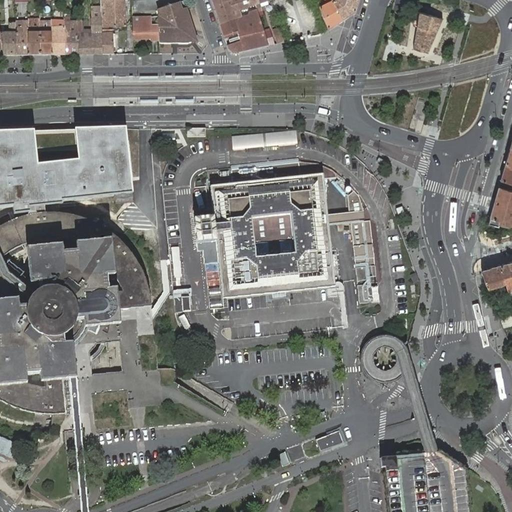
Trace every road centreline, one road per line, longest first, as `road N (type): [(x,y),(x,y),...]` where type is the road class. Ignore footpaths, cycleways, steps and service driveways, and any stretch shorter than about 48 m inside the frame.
road 1 (secondary): [(0,116),(296,107),(359,124)]
road 2 (unclassified): [(362,421),(340,420),(116,511)]
road 3 (secondary): [(222,69),(0,78)]
road 4 (tertiary): [(445,151),(431,218),(453,308),(447,355)]
road 5 (unclassified): [(191,511),(360,443)]
road 6 (secondary): [(366,47),(329,68),(222,69)]
road 7 (tertiary): [(459,262),(451,210),(475,139)]
